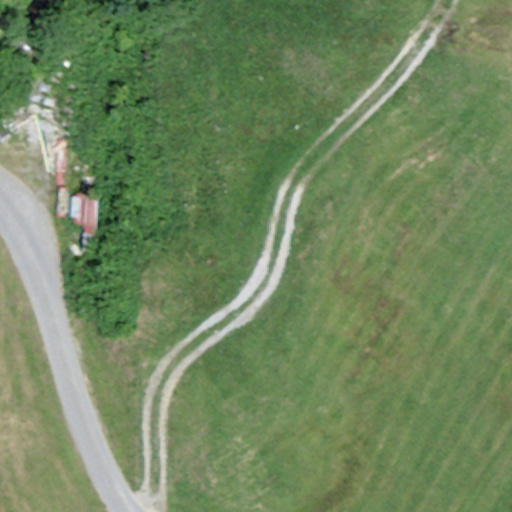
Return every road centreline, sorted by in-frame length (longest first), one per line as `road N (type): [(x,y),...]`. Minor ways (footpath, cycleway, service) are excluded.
road 1 (track): [(150,511),(161,384),(265,282),(298,176),(389,82),(447,0)]
road 2 (unclassified): [(125,511),(78,409),(35,250),(0,193)]
